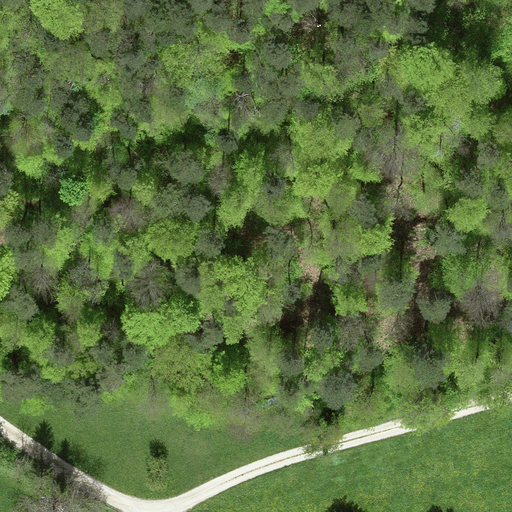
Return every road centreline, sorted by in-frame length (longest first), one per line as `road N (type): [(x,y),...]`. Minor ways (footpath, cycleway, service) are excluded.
road 1 (track): [(169,511),(274,461),(511,398)]
road 2 (track): [(0,423),(134,511)]
